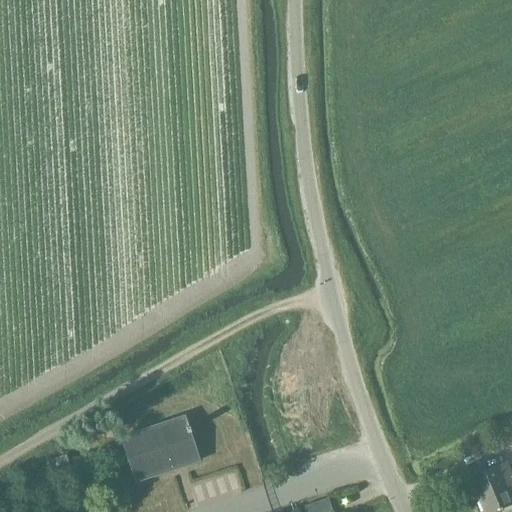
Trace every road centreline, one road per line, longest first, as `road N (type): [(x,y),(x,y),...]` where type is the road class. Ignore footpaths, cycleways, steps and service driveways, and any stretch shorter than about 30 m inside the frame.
road 1 (unclassified): [(403,511),(330,301),(298,103),(294,0)]
road 2 (unknown): [(384,459),(240,511)]
